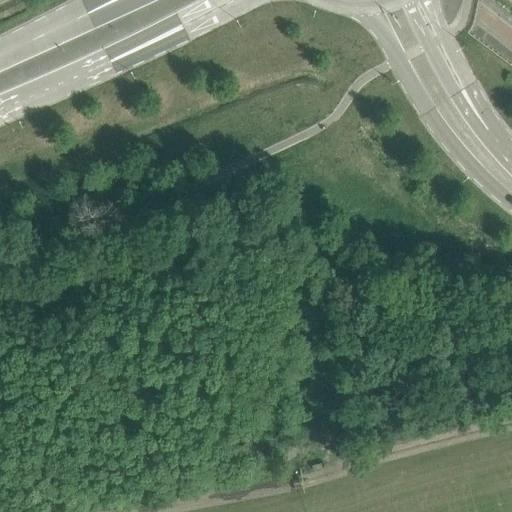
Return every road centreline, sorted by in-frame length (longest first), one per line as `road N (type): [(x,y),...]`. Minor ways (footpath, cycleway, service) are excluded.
road 1 (tertiary): [(366,4),(449,139),(511,199)]
road 2 (primary): [(0,107),(151,41)]
road 3 (tertiary): [(486,125),(454,92),(408,0)]
road 4 (tertiary): [(486,125),(428,0)]
road 5 (primary): [(117,0),(0,53)]
